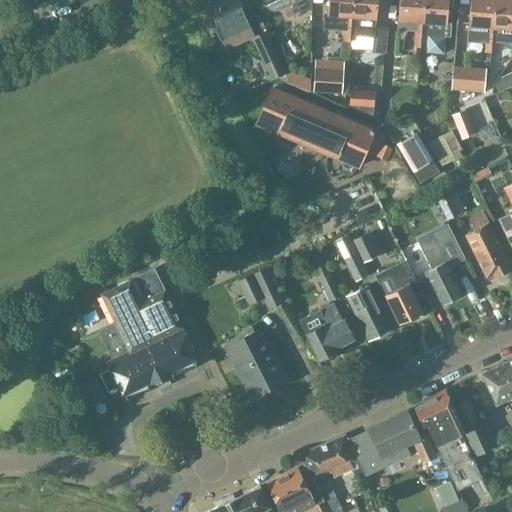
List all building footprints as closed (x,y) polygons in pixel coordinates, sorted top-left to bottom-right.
[(241,0),(212,0),(204,4),(209,13),(206,15),(205,17),(204,20),(206,25),(209,26),(212,27),(215,26),(221,38),(250,25),(245,14),(248,13),(241,0)] [(302,12),(314,6),(313,0),(262,0),(264,4),(266,7),(268,10),(271,12),(274,12),(277,12),(298,2),(302,12)] [(323,27),(344,29),(345,28),(356,29),(357,16),(352,16),(353,0),(328,0),(327,13),(324,13),(323,27)] [(375,26),(376,18),(377,0),(353,0),(352,16),(357,16),(356,29),(345,28),(344,29),(343,41),(349,41),(355,42),(356,36),(374,38),(373,52),(385,53),(387,27),(375,26)] [(416,29),(415,33),(427,34),(428,22),(422,22),(423,0),(399,0),(397,29),(399,30),(399,28),(416,29)] [(427,34),(415,33),(414,46),(420,46),(426,47),(426,52),(443,53),(444,36),(450,37),(451,23),(446,23),(448,0),(423,0),(422,22),(428,22),(427,34)] [(493,27),(494,0),(470,0),(468,26),(485,27),(484,39),(497,40),(498,28),(493,27)] [(511,0),(494,0),(493,27),(498,28),(497,40),(484,39),(484,42),(483,52),(496,53),(497,41),(511,42),(510,52),(511,53),(511,0)] [(285,74),(284,70),(265,32),(252,38),(258,50),(255,52),(270,81),(285,74)] [(453,66),(451,90),(484,93),(486,69),(453,66)] [(342,70),(316,68),(314,91),(341,93),(342,70)] [(284,70),(285,74),(288,83),(310,92),(310,89),(311,80),(284,69),(284,70)] [(256,123),(287,136),(290,137),(292,134),(328,149),(326,152),(358,166),(373,131),(271,87),(256,123)] [(350,90),(349,106),(373,116),(374,91),(350,90)] [(442,101),(445,117),(449,116),(451,127),(481,122),(476,95),(442,101)] [(432,161),(416,133),(396,145),(413,173),(432,161)] [(511,183),(502,188),(511,208),(511,212),(497,220),(502,230),(504,229),(511,245),(511,183)] [(466,212),(453,185),(434,194),(447,221),(466,212)] [(488,281),(511,269),(498,241),(488,223),(464,236),(473,254),(474,253),(488,281)] [(447,225),(417,240),(431,268),(423,272),(439,304),(461,294),(448,267),(464,260),(447,225)] [(363,261),(378,254),(367,233),(353,240),(363,261)] [(417,246),(401,253),(411,272),(426,264),(417,246)] [(345,259),(355,280),(366,274),(356,254),(345,259)] [(319,281),(330,275),(321,257),(311,262),(319,281)] [(267,309),(282,301),(267,268),(237,282),(248,304),(262,298),(267,309)] [(385,295),(400,324),(422,313),(399,268),(388,274),(396,290),(385,295)] [(330,275),(319,281),(329,301),(340,295),(330,275)] [(131,280),(102,294),(116,324),(117,323),(125,339),(128,338),(134,350),(107,363),(124,396),(151,383),(152,385),(171,376),(170,373),(197,360),(181,327),(182,326),(164,291),(142,301),(131,280)] [(345,296),(367,340),(389,329),(367,285),(345,296)] [(335,349),(353,340),(335,303),(319,311),(325,323),(321,325),(322,326),(306,335),(319,361),(336,352),(335,349)] [(266,391),(289,380),(262,328),(225,346),(250,398),(266,390),(266,391)] [(511,358),(502,363),(510,379),(511,378),(511,358)] [(495,406),(511,397),(511,378),(510,379),(502,363),(480,374),(495,406)] [(485,477),(474,456),(462,431),(465,430),(449,398),(450,397),(440,393),(439,395),(414,407),(423,425),(427,424),(460,489),(485,477)] [(464,427),(477,421),(468,401),(454,407),(464,427)] [(407,409),(348,437),(365,473),(409,452),(405,442),(420,435),(407,409)] [(463,433),(474,456),(496,445),(486,423),(463,433)] [(300,454),(305,464),(311,478),(332,469),(334,476),(353,468),(354,470),(359,468),(345,434),(300,454)] [(436,458),(428,438),(413,445),(421,464),(436,458)] [(328,511),(319,493),(312,496),(298,466),(267,481),(281,511),(279,511),(278,511),(303,511),(311,508),(312,511),(328,511)] [(319,493),(328,511),(342,511),(329,481),(316,486),(319,493)] [(202,511),(258,511),(270,507),(259,485),(202,511)] [(438,500),(440,511),(461,511),(457,495),(438,500)]
